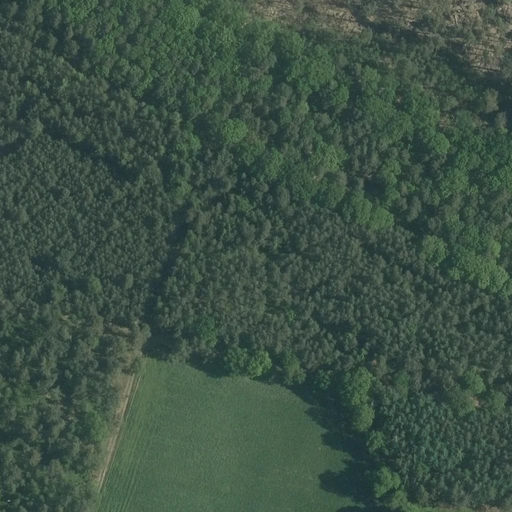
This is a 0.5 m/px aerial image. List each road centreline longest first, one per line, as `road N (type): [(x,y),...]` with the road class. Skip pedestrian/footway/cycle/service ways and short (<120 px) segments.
road 1 (track): [(511,295),(0,34)]
road 2 (track): [(0,300),(303,374),(511,410)]
road 3 (track): [(204,133),(88,511)]
road 4 (tertiary): [(511,183),(161,0)]
road 5 (track): [(343,380),(391,511)]
